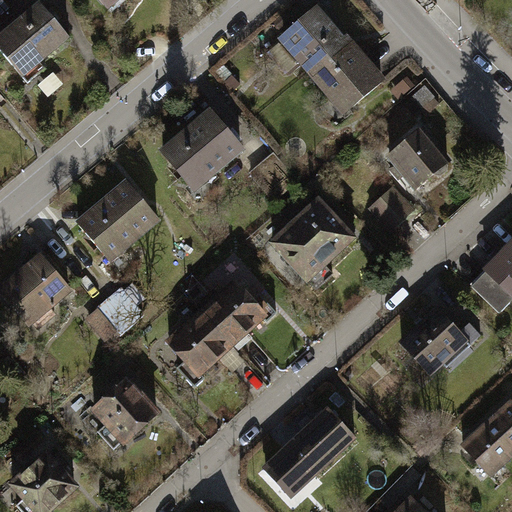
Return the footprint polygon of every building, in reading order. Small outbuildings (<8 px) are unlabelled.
[(0,0),(0,22),(14,11),(4,0),(0,0)] [(121,0),(102,0),(110,9),(121,0)] [(43,3),(0,34),(0,46),(26,80),(74,43),(43,3)] [(387,83),(322,7),(280,42),(345,118),(387,83)] [(247,153),(214,111),(163,152),(196,194),(247,153)] [(455,161),(426,128),(391,158),(420,192),(455,161)] [(276,155),(252,174),(275,201),(298,181),(276,155)] [(128,179),(80,222),(116,262),(164,220),(128,179)] [(373,208),(395,231),(420,208),(398,185),(373,208)] [(362,242),(323,198),(271,245),(310,288),(362,242)] [(511,242),(484,271),(489,275),(475,289),(503,317),(511,307),(511,242)] [(0,291),(0,292),(32,330),(76,293),(43,255),(0,291)] [(239,279),(166,344),(200,382),(273,318),(239,279)] [(440,310),(404,342),(434,375),(470,343),(440,310)] [(86,417),(118,453),(164,413),(132,377),(86,417)] [(511,400),(466,441),(497,476),(511,462),(511,400)] [(360,439),(331,408),(282,453),(311,484),(360,439)] [(49,451),(7,489),(27,511),(58,511),(84,489),(49,451)] [(397,511),(429,511),(412,496),(397,511)]
